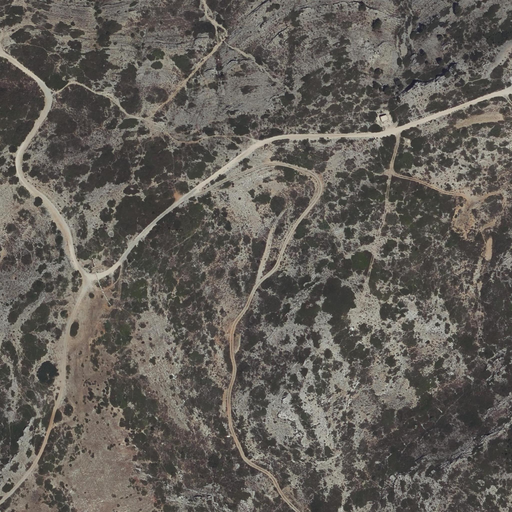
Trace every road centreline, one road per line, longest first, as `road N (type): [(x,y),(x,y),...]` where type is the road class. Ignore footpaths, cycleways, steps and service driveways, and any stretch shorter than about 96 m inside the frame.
road 1 (track): [(0,51),(48,93),(17,166),(60,216),(77,263),(95,276),(114,268),(169,209),(263,142),(391,133),(501,93)]
road 2 (track): [(189,194),(273,163),(318,179),(319,192),(231,336),(236,367),(228,417),(237,452),(267,469),(298,511)]
road 3 (track): [(88,274),(62,381),(72,413),(55,424),(39,458),(0,501)]
